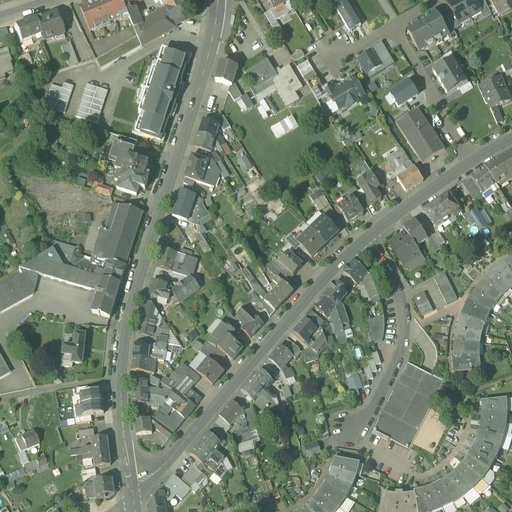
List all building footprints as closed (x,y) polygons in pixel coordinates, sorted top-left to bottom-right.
[(110,25),(116,23),(106,0),(102,0),(99,1),(98,0),(93,2),(102,25),(106,23),(110,25)] [(127,15),(126,13),(121,0),(106,0),(116,23),(122,20),(123,16),(127,15)] [(121,0),(126,13),(131,11),(128,5),(141,0),(121,0)] [(167,13),(173,24),(185,18),(188,16),(180,0),(165,7),(165,8),(167,13)] [(268,0),(274,10),(274,11),(283,6),(289,2),(287,0),(268,0)] [(459,25),(470,19),(459,0),(454,0),(447,5),(452,14),(458,25),(459,25)] [(474,0),(459,0),(470,19),(481,13),(476,4),(474,0)] [(481,13),(484,18),(490,14),(483,0),(476,4),(481,13)] [(492,5),(499,19),(511,14),(511,0),(502,0),(503,1),(492,5)] [(98,26),(102,25),(93,2),(87,5),(88,6),(80,9),(90,33),(96,30),(98,26)] [(294,11),(289,2),(283,6),(288,14),(294,11)] [(361,27),(346,3),(335,10),(349,34),(361,27)] [(288,14),(283,6),(274,11),(274,10),(270,12),(275,23),(276,22),(289,15),(288,14)] [(167,13),(165,8),(140,22),(142,26),(167,13)] [(175,29),(174,28),(173,24),(167,13),(142,26),(140,22),(135,9),(131,11),(126,13),(127,15),(128,17),(134,30),(137,38),(141,48),(175,29)] [(264,15),(278,38),(283,35),(276,22),(275,23),(270,12),(264,15)] [(408,34),(419,53),(426,49),(426,48),(441,40),(442,40),(448,37),(445,32),(435,14),(408,29),(410,33),(408,34)] [(445,18),(451,28),(453,32),(460,28),(459,25),(458,25),(452,14),(445,18)] [(40,18),(34,20),(40,37),(42,42),(63,34),(56,15),(41,21),(40,18)] [(174,28),(186,21),(185,18),(173,24),(174,28)] [(20,45),(40,37),(34,20),(14,28),(20,45)] [(457,39),(453,32),(451,28),(445,32),(448,37),(452,42),(457,39)] [(0,31),(0,45),(9,43),(5,31),(0,31)] [(96,61),(101,71),(141,48),(137,38),(96,61)] [(61,48),(68,68),(78,64),(70,44),(61,48)] [(381,67),(384,72),(395,66),(381,44),(364,54),(365,57),(372,53),(377,60),(385,56),(389,62),(381,67)] [(156,70),(153,69),(146,91),(141,89),(137,103),(141,105),(138,114),(141,114),(138,125),(141,125),(138,135),(161,143),(169,118),(171,118),(182,84),(180,83),(188,58),(165,51),(162,61),(159,60),(156,70)] [(291,58),(294,63),(304,57),(301,52),(291,58)] [(357,62),(369,81),(384,72),(381,67),(377,60),(372,53),(365,57),(357,62)] [(440,59),(444,65),(452,59),(454,58),(451,53),(440,59)] [(0,82),(4,81),(2,76),(12,72),(5,54),(0,55),(0,82)] [(18,60),(21,70),(31,67),(28,56),(18,60)] [(385,56),(377,60),(381,67),(389,62),(385,56)] [(467,85),(452,59),(444,65),(432,72),(448,97),(459,90),(467,85)] [(245,75),(252,86),(259,97),(274,88),(277,93),(287,109),(299,102),(295,94),(303,90),(289,67),(275,75),(267,62),(245,75)] [(511,62),(500,67),(503,74),(509,71),(511,70),(511,62)] [(297,69),(300,74),(310,68),(307,63),(297,69)] [(230,87),(232,88),(233,84),(237,69),(221,64),(215,83),(230,87)] [(310,68),(300,74),(303,79),(313,73),(310,68)] [(303,79),(306,84),(316,78),(313,73),(303,79)] [(479,86),(485,100),(506,90),(501,77),(479,86)] [(323,88),(316,78),(306,84),(313,95),(323,88)] [(327,96),(331,103),(333,106),(335,105),(339,111),(339,112),(345,108),(347,111),(358,104),(356,102),(364,97),(353,78),(344,84),(345,85),(336,90),(335,89),(335,88),(330,91),(327,86),(323,88),(313,95),(317,102),(327,96)] [(409,83),(389,96),(398,109),(399,108),(418,96),(409,83)] [(73,87),(63,84),(61,89),(72,93),(73,87)] [(229,95),(234,103),(242,98),(233,84),(232,88),(230,87),(228,94),(229,95)] [(378,91),(374,84),(367,88),(372,95),(378,91)] [(467,85),(459,90),(462,95),(472,89),(469,84),(467,85)] [(97,89),(87,85),(85,91),(95,94),(97,89)] [(61,89),(51,86),(49,91),(59,95),(61,89)] [(255,99),(259,97),(252,86),(248,89),(255,99)] [(259,97),(255,99),(258,105),(259,104),(264,101),(277,93),(274,88),(259,97)] [(72,93),(61,89),(59,95),(70,98),(72,93)] [(108,92),(97,89),(95,94),(106,97),(108,92)] [(511,101),(506,90),(485,100),(488,104),(490,111),(493,116),(498,113),(496,108),(511,101)] [(59,95),(49,91),(47,97),(58,100),(59,95)] [(95,94),(85,91),(83,96),(94,99),(95,94)] [(106,97),(95,94),(94,99),(104,103),(106,97)] [(70,98),(59,95),(58,100),(68,104),(70,98)] [(94,99),(83,96),(81,102),(92,105),(94,99)] [(254,107),(247,96),(237,103),(243,113),(254,107)] [(58,100),(47,97),(45,102),(56,106),(58,100)] [(104,103),(94,99),(92,105),(102,108),(104,103)] [(68,104),(58,100),(56,106),(66,109),(68,104)] [(270,112),(264,101),(259,104),(261,108),(257,110),(264,121),(268,118),(266,114),(270,112)] [(56,106),(45,102),(44,108),(54,111),(56,106)] [(92,105),(81,102),(80,107),(90,110),(92,105)] [(332,115),(339,111),(335,105),(333,106),(331,103),(326,106),(332,115)] [(102,108),(92,105),(90,110),(100,114),(102,108)] [(66,109),(56,106),(54,111),(64,114),(66,109)] [(90,110),(80,107),(78,112),(88,116),(90,110)] [(402,113),(399,108),(398,109),(389,115),(392,120),(402,113)] [(100,114),(90,110),(88,116),(99,119),(100,114)] [(379,113),(372,110),(370,117),(376,119),(379,113)] [(396,125),(423,166),(445,152),(418,111),(396,125)] [(88,116),(78,112),(76,118),(86,121),(88,116)] [(493,116),(497,125),(502,122),(498,113),(493,116)] [(99,119),(88,116),(86,121),(97,125),(99,119)] [(220,127),(223,133),(230,129),(224,118),(219,116),(215,126),(219,127),(220,127)] [(292,117),(270,129),(277,140),(298,127),(292,117)] [(203,122),(199,135),(215,140),(219,147),(220,149),(225,146),(219,137),(216,136),(219,127),(215,126),(203,122)] [(358,133),(349,139),(352,144),(361,138),(358,133)] [(214,144),(215,140),(199,135),(195,148),(211,154),(214,144)] [(342,143),(345,148),(352,144),(349,139),(342,143)] [(123,147),(134,151),(136,143),(125,140),(123,147)] [(115,171),(118,171),(143,180),(145,174),(148,165),(131,159),(134,151),(123,147),(117,145),(112,161),(115,162),(118,163),(115,171)] [(225,146),(220,149),(225,157),(231,154),(226,145),(225,146)] [(385,161),(389,167),(405,156),(402,150),(385,161)] [(511,153),(484,170),(496,187),(498,185),(500,188),(511,180),(511,153)] [(209,158),(215,166),(219,164),(220,163),(215,154),(209,157),(209,158)] [(409,161),(405,156),(389,167),(392,172),(404,164),(409,161)] [(194,182),(201,185),(208,162),(192,157),(185,179),(194,182)] [(252,169),(245,157),(236,162),(244,174),(252,169)] [(209,158),(208,162),(201,185),(214,189),(219,174),(220,173),(215,166),(209,158)] [(414,169),(409,161),(404,164),(409,172),(414,169)] [(229,177),(220,163),(219,164),(226,175),(222,177),(224,181),(229,177)] [(367,177),(371,174),(364,163),(357,167),(364,178),(366,177),(367,177)] [(226,175),(219,164),(215,166),(220,173),(222,177),(226,175)] [(392,172),(397,180),(409,172),(404,164),(392,172)] [(397,180),(406,194),(423,183),(414,169),(409,172),(397,180)] [(329,176),(324,170),(314,178),(319,184),(329,176)] [(491,190),(496,187),(484,170),(471,179),(482,196),(485,200),(494,194),(491,190)] [(148,181),(143,180),(118,171),(114,182),(117,183),(115,188),(118,189),(117,191),(136,197),(139,189),(145,191),(148,181)] [(357,182),(362,190),(372,184),(375,189),(374,189),(375,191),(380,188),(371,174),(367,177),(366,177),(364,178),(357,182)] [(183,185),(192,189),(194,182),(185,179),(183,185)] [(458,188),(470,205),(482,196),(471,179),(458,188)] [(75,186),(83,189),(85,182),(77,180),(75,186)] [(92,192),(110,197),(112,191),(101,188),(102,184),(95,182),(92,192)] [(377,194),(375,191),(374,189),(375,189),(372,184),(362,190),(365,195),(371,205),(372,206),(381,200),(377,194)] [(494,194),(498,201),(503,197),(496,187),(491,190),(494,194)] [(347,193),(351,199),(352,198),(356,203),(361,200),(360,198),(357,193),(354,188),(347,193)] [(309,198),(313,203),(318,200),(323,196),(320,191),(309,198)] [(177,205),(191,209),(195,196),(180,192),(177,205)] [(360,198),(361,200),(366,208),(371,205),(365,195),(360,198)] [(448,195),(436,204),(447,219),(452,215),(454,218),(461,213),(448,195)] [(196,196),(195,196),(191,209),(195,211),(198,223),(209,217),(203,206),(203,202),(195,199),(196,196)] [(323,196),(318,200),(324,210),(329,206),(323,196)] [(511,212),(511,211),(503,197),(498,201),(497,201),(506,216),(509,215),(511,212)] [(347,222),(348,224),(363,213),(362,213),(356,203),(352,198),(351,199),(338,208),(344,218),(347,222)] [(319,213),(324,210),(318,200),(313,203),(319,213)] [(367,209),(366,208),(361,200),(356,203),(362,213),(367,209)] [(69,269),(103,280),(108,262),(125,268),(143,214),(113,204),(112,209),(113,210),(106,232),(105,231),(104,232),(101,231),(90,263),(83,260),(84,259),(74,256),(73,255),(69,269)] [(442,223),(447,219),(436,204),(424,212),(437,230),(443,225),(442,223)] [(199,227),(198,223),(195,211),(191,209),(177,205),(173,218),(187,222),(192,224),(199,227)] [(474,223),(479,232),(485,228),(478,216),(476,212),(470,216),(474,223)] [(478,216),(485,228),(491,224),(483,212),(478,216)] [(306,225),(310,230),(324,218),(319,213),(306,225)] [(463,216),(469,226),(474,223),(470,216),(468,213),(463,216)] [(454,218),(452,215),(447,219),(451,225),(457,222),(454,218)] [(90,216),(81,216),(82,224),(91,224),(90,216)] [(211,221),(209,217),(198,223),(199,227),(199,228),(202,226),(211,221)] [(324,218),(310,230),(325,245),(338,233),(324,218)] [(403,228),(410,239),(416,248),(428,240),(423,233),(414,220),(403,228)] [(310,230),(306,225),(298,232),(299,234),(303,237),(310,230)] [(207,233),(202,226),(199,228),(200,234),(202,236),(207,233)] [(323,247),(325,245),(310,230),(303,237),(297,243),(300,247),(311,258),(318,252),(319,253),(324,248),(323,247)] [(428,240),(429,243),(434,239),(432,237),(427,230),(423,233),(428,240)] [(14,244),(7,231),(3,233),(10,246),(14,244)] [(438,233),(432,237),(434,239),(439,247),(445,244),(438,233)] [(202,236),(200,234),(195,237),(206,254),(211,251),(202,236)] [(288,245),(295,252),(300,247),(297,243),(303,237),(299,234),(294,239),(291,236),(285,243),(288,245)] [(423,258),(416,248),(410,239),(404,242),(401,236),(389,244),(406,269),(404,265),(414,259),(415,261),(421,257),(422,258),(423,258)] [(439,247),(434,239),(429,243),(435,253),(441,250),(439,247)] [(51,246),(53,250),(64,268),(69,269),(73,255),(74,256),(75,250),(52,243),(51,246)] [(288,245),(280,254),(284,257),(288,253),(291,256),(295,252),(288,245)] [(38,276),(98,295),(103,280),(69,269),(64,268),(53,250),(26,266),(18,270),(38,276)] [(157,269),(171,273),(174,266),(174,264),(177,255),(162,250),(157,269)] [(285,269),(293,277),(293,276),(303,267),(291,256),(288,253),(284,257),(280,254),(274,260),(275,260),(271,264),(281,274),(285,269)] [(178,265),(186,267),(189,258),(182,256),(177,255),(174,264),(178,265)] [(404,265),(406,269),(422,258),(421,257),(415,261),(414,259),(404,265)] [(196,261),(189,258),(186,267),(186,269),(193,271),(196,261)] [(103,280),(120,285),(125,268),(108,262),(103,280)] [(357,286),(362,280),(367,274),(353,262),(343,274),(357,286)] [(239,271),(234,264),(229,268),(230,270),(226,272),(229,276),(232,274),(233,275),(239,271)] [(266,269),(276,279),(281,274),(271,264),(266,269)] [(499,269),(495,272),(509,289),(511,286),(511,276),(505,265),(504,264),(498,268),(499,269)] [(178,267),(174,266),(171,273),(189,279),(191,277),(192,277),(193,271),(186,269),(178,267)] [(293,276),(293,277),(285,269),(281,274),(289,281),(290,281),(294,277),(293,276)] [(0,286),(0,315),(32,297),(38,276),(18,270),(21,275),(0,286)] [(254,293),(257,297),(263,293),(246,270),(242,272),(254,293)] [(489,276),(486,280),(501,296),(509,289),(495,272),(494,271),(489,276)] [(285,286),(289,281),(281,274),(276,279),(283,284),(285,286)] [(362,280),(365,283),(370,277),(367,274),(362,280)] [(433,279),(446,306),(457,300),(444,274),(443,274),(435,278),(433,279)] [(171,293),(180,306),(201,291),(192,277),(191,277),(189,279),(171,293)] [(378,298),(370,277),(365,283),(372,300),(378,298)] [(283,284),(276,279),(273,282),(279,288),(283,284)] [(480,286),(476,291),(494,304),(501,296),(486,280),(485,279),(479,286),(480,286)] [(120,285),(103,280),(98,295),(92,314),(99,316),(98,317),(99,317),(100,317),(110,320),(120,285)] [(167,301),(169,302),(171,295),(165,293),(167,286),(152,282),(148,296),(158,299),(167,301)] [(279,288),(274,293),(284,303),(293,293),(285,286),(283,284),(279,288)] [(335,284),(323,298),(336,309),(340,304),(347,295),(335,284)] [(511,293),(509,289),(501,296),(506,300),(511,294),(511,293)] [(471,298),(468,303),(488,314),(494,304),(476,291),(475,290),(471,298)] [(213,305),(219,300),(214,293),(207,297),(213,305)] [(254,304),(259,301),(257,297),(254,293),(249,296),(254,304)] [(275,313),(284,303),(274,293),(265,303),(271,308),(275,313)] [(413,299),(422,318),(433,312),(424,294),(413,299)] [(156,305),(158,299),(148,296),(146,303),(151,305),(155,310),(156,305)] [(498,308),(506,300),(501,296),(494,304),(498,308)] [(330,316),(336,309),(323,298),(314,308),(327,319),(330,316)] [(167,301),(158,299),(156,305),(166,307),(167,301)] [(254,304),(260,313),(265,311),(262,306),(259,301),(254,304)] [(145,303),(140,326),(155,329),(158,315),(157,313),(155,310),(151,305),(146,303),(145,303)] [(238,315),(245,308),(240,303),(233,311),(238,315)] [(464,311),(462,316),(483,325),(488,314),(468,303),(467,303),(464,310),(464,311)] [(336,309),(341,327),(348,324),(342,307),(340,304),(336,309)] [(237,316),(238,316),(248,324),(255,317),(245,308),(238,315),(237,316)] [(266,313),(270,319),(275,313),(271,308),(266,313)] [(330,316),(335,333),(343,331),(341,327),(336,309),(330,316)] [(306,317),(319,328),(323,323),(311,312),(306,317)] [(233,335),(237,337),(241,332),(233,320),(231,316),(224,325),(234,334),(233,335)] [(242,331),(248,324),(238,316),(233,320),(241,332),(242,331)] [(459,324),(458,330),(479,336),(483,325),(462,316),(461,316),(458,324),(459,324)] [(263,325),(255,317),(248,324),(242,331),(250,339),(263,325)] [(374,346),(382,343),(383,337),(384,331),(384,326),(384,319),(384,317),(367,323),(374,346)] [(169,333),(171,333),(161,319),(159,321),(160,323),(158,330),(162,331),(169,333)] [(292,333),(304,343),(308,339),(317,329),(305,319),(292,333)] [(213,338),(222,327),(216,322),(207,333),(213,338)] [(217,349),(218,350),(228,338),(230,340),(233,335),(234,334),(224,325),(222,327),(213,338),(209,343),(207,342),(203,348),(212,355),(217,349)] [(489,327),(483,325),(479,336),(486,337),(489,327)] [(138,336),(152,339),(153,335),(155,329),(140,326),(138,336)] [(353,339),(350,329),(343,331),(346,341),(353,339)] [(456,338),(455,343),(477,345),(479,336),(458,330),(457,330),(455,338),(456,338)] [(195,331),(187,336),(191,343),(199,338),(195,331)] [(346,341),(343,331),(335,333),(336,336),(340,347),(347,344),(346,341)] [(171,333),(169,333),(168,340),(168,341),(173,342),(172,347),(173,347),(180,349),(182,349),(171,333)] [(64,347),(62,363),(73,365),(82,366),(86,336),(75,335),(74,348),(64,347)] [(327,346),(327,347),(334,345),(331,337),(325,339),(327,346)] [(168,340),(157,338),(157,340),(156,344),(166,346),(168,341),(168,340)] [(242,350),(230,340),(228,338),(218,350),(226,357),(233,362),(242,350)] [(311,351),(318,356),(325,348),(322,338),(311,351)] [(314,344),(308,339),(304,343),(304,344),(310,349),(314,344)] [(190,346),(198,353),(203,348),(196,342),(190,346)] [(454,351),(455,357),(477,357),(477,345),(455,343),(454,342),(454,351)] [(149,355),(150,351),(150,347),(136,345),(134,358),(148,360),(149,355)] [(293,358),(295,360),(300,355),(299,351),(293,345),(287,352),(293,358)] [(277,369),(281,372),(286,367),(293,358),(287,352),(281,346),(268,361),(277,369)] [(212,355),(203,348),(198,353),(200,354),(203,357),(208,361),(208,360),(217,368),(221,363),(212,355)] [(212,355),(221,363),(226,357),(218,350),(217,349),(212,355)] [(155,352),(150,351),(149,355),(156,355),(155,361),(164,363),(165,352),(155,350),(155,352)] [(302,355),(305,366),(319,360),(318,356),(311,351),(302,355)] [(192,371),(203,357),(200,354),(189,368),(192,371)] [(373,361),(375,367),(381,365),(377,354),(371,355),(373,361)] [(192,371),(197,374),(208,361),(203,357),(192,371)] [(478,370),(477,357),(455,357),(452,357),(453,375),(478,370)] [(0,379),(9,375),(0,358),(0,379)] [(132,372),(147,374),(148,360),(134,358),(132,372)] [(155,361),(148,360),(147,374),(153,375),(155,361)] [(212,387),(224,373),(217,368),(208,360),(208,361),(197,374),(212,387)] [(264,365),(273,373),(277,369),(268,361),(264,365)] [(369,368),(371,374),(377,372),(375,367),(373,361),(367,363),(369,368)] [(442,382),(408,364),(373,432),(408,449),(442,382)] [(178,370),(195,385),(200,379),(182,365),(178,370)] [(281,372),(286,382),(293,378),(294,378),(290,369),(288,371),(286,367),(281,372)] [(365,376),(367,382),(373,380),(371,374),(369,368),(364,370),(365,376)] [(176,387),(174,390),(184,398),(189,393),(190,391),(195,385),(178,370),(174,374),(179,382),(176,387)] [(250,381),(264,393),(267,390),(273,383),(259,371),(250,381)] [(349,381),(359,378),(357,372),(347,376),(349,381)] [(174,374),(168,381),(176,387),(179,382),(174,374)] [(360,378),(363,389),(369,387),(367,382),(365,376),(360,378)] [(53,378),(55,386),(62,385),(61,377),(53,378)] [(151,385),(158,388),(160,383),(151,378),(151,385)] [(293,378),(286,382),(289,387),(296,384),(293,378)] [(363,389),(359,378),(349,381),(347,382),(353,399),(359,397),(357,391),(363,389)] [(174,390),(176,387),(168,381),(164,379),(160,385),(164,387),(172,392),(174,390)] [(133,395),(148,394),(148,391),(148,381),(132,382),(133,395)] [(241,392),(254,404),(261,397),(264,393),(250,381),(241,392)] [(169,397),(172,392),(164,387),(162,393),(169,397)] [(285,400),(290,397),(287,387),(282,390),(285,400)] [(187,400),(184,398),(174,390),(172,392),(169,397),(168,398),(177,405),(180,408),(187,400)] [(276,398),(267,390),(264,393),(273,401),(276,398)] [(167,401),(168,398),(169,397),(162,393),(157,391),(155,397),(167,401)] [(187,400),(195,407),(197,406),(199,403),(201,400),(190,391),(189,393),(184,398),(187,400)] [(80,395),(82,407),(102,403),(103,403),(101,392),(89,394),(80,395)] [(264,393),(261,397),(270,405),(273,401),(264,393)] [(133,405),(148,405),(148,397),(148,394),(133,395),(133,405)] [(167,401),(155,397),(156,406),(159,406),(155,414),(158,415),(159,413),(163,406),(167,401)] [(267,408),(270,405),(261,397),(254,404),(264,412),(267,409),(268,410),(268,409),(267,408)] [(166,419),(167,417),(171,412),(177,405),(168,398),(167,401),(163,406),(159,413),(166,419)] [(179,416),(185,420),(195,407),(187,400),(180,408),(177,405),(171,412),(173,414),(175,412),(179,416)] [(483,409),(483,413),(507,413),(506,400),(481,403),(482,409),(483,409)] [(220,418),(230,428),(235,422),(243,412),(232,402),(219,417),(220,418)] [(80,407),(82,419),(91,417),(104,415),(102,403),(82,407),(80,407)] [(80,407),(73,408),(75,420),(82,419),(80,407)] [(258,430),(252,410),(243,412),(249,433),(256,431),(258,430)] [(173,414),(171,412),(167,417),(174,422),(179,416),(175,412),(173,414)] [(239,433),(234,435),(237,447),(238,447),(240,454),(254,450),(252,445),(250,437),(249,433),(243,412),(235,422),(237,424),(239,433)] [(159,413),(158,415),(155,419),(168,430),(174,422),(167,417),(166,419),(159,413)] [(482,418),(482,422),(506,426),(507,413),(483,413),(482,413),(481,418),(482,418)] [(185,420),(179,416),(174,422),(168,430),(174,434),(179,428),(185,420)] [(74,420),(75,426),(92,423),(91,417),(82,419),(75,420),(74,420)] [(220,418),(215,424),(226,434),(231,428),(230,428),(220,418)] [(155,419),(149,420),(150,428),(153,428),(160,433),(169,440),(174,434),(168,430),(155,419)] [(151,435),(150,428),(149,420),(134,422),(136,437),(151,435)] [(481,428),(480,432),(504,438),(506,426),(482,422),(481,422),(480,427),(481,428)] [(222,439),(226,434),(215,424),(211,429),(222,439)] [(0,429),(0,435),(8,432),(6,427),(0,429)] [(303,429),(296,431),(299,439),(305,437),(303,429)] [(79,433),(80,439),(94,438),(93,431),(79,433)] [(479,437),(477,441),(500,449),(504,438),(480,432),(479,432),(478,437),(479,437)] [(23,453),(38,446),(32,433),(14,441),(20,454),(23,453)] [(161,449),(169,440),(160,433),(153,443),(161,449)] [(215,453),(219,447),(221,445),(218,443),(207,434),(198,445),(212,456),(215,453)] [(257,435),(250,437),(252,445),(259,443),(257,435)] [(504,438),(500,449),(508,452),(511,439),(504,438)] [(85,456),(93,455),(109,453),(107,439),(91,441),(92,449),(81,450),(82,457),(85,456)] [(221,439),(218,443),(221,445),(219,447),(222,449),(226,444),(221,439)] [(475,446),(473,450),(495,461),(500,449),(477,441),(476,441),(475,445),(475,446)] [(322,454),(318,443),(305,447),(309,458),(322,454)] [(189,456),(201,465),(203,467),(204,467),(209,460),(212,456),(198,445),(189,456)] [(471,454),(469,458),(489,471),(495,461),(473,450),(473,449),(470,454),(471,454)] [(24,465),(28,464),(23,453),(20,454),(17,455),(22,466),(24,465)] [(110,467),(109,453),(93,455),(94,461),(95,469),(110,467)] [(225,460),(215,453),(212,456),(222,464),(225,460)] [(222,464),(212,456),(209,460),(219,467),(222,464)] [(466,462),(463,466),(482,481),(489,471),(469,458),(468,457),(465,462),(466,462)] [(38,469),(47,465),(45,462),(43,458),(41,459),(35,461),(38,469)] [(225,460),(222,464),(227,473),(232,470),(227,459),(225,460)] [(219,467),(209,460),(204,467),(205,468),(203,471),(211,477),(213,475),(219,467)] [(334,466),(333,470),(356,477),(359,465),(334,460),(333,465),(334,466)] [(39,470),(38,469),(35,461),(28,464),(32,473),(35,471),(39,470)] [(227,473),(222,464),(219,467),(213,475),(221,481),(227,473)] [(205,468),(204,467),(203,467),(201,465),(196,470),(200,474),(203,471),(205,468)] [(459,470),(456,473),(473,490),(482,481),(463,466),(462,465),(459,469),(459,470)] [(39,470),(35,471),(37,475),(49,470),(47,466),(39,470)] [(192,488),(196,484),(203,476),(200,474),(196,470),(193,467),(182,480),(183,481),(192,488)] [(352,488),(356,477),(333,470),(332,469),(330,474),(331,475),(329,478),(352,488)] [(22,470),(0,479),(0,481),(2,485),(24,476),(22,470)] [(82,473),(83,484),(92,478),(96,478),(95,471),(82,473)] [(482,481),(489,488),(494,481),(493,474),(489,471),(482,481)] [(453,476),(449,479),(464,498),(473,490),(456,473),(456,472),(452,475),(453,476)] [(165,492),(166,502),(169,501),(174,494),(183,501),(191,492),(192,490),(191,489),(182,482),(174,476),(163,489),(163,490),(165,492)] [(203,476),(196,484),(199,490),(201,492),(208,485),(206,479),(203,476)] [(346,499),(352,488),(329,478),(326,483),(327,483),(325,487),(346,499)] [(445,482),(441,484),(453,505),(464,498),(449,479),(449,478),(444,481),(445,482)] [(94,484),(94,487),(96,499),(96,502),(97,501),(109,500),(114,496),(115,496),(112,481),(94,484)] [(191,489),(192,488),(183,481),(182,482),(191,489)] [(482,481),(473,490),(479,496),(484,496),(491,489),(489,488),(482,481)] [(5,486),(7,492),(15,489),(12,483),(5,486)] [(437,486),(433,488),(442,510),(453,505),(441,484),(441,483),(436,486),(437,486)] [(199,490),(196,484),(192,488),(191,489),(192,490),(191,492),(195,495),(199,490)] [(339,510),(346,499),(325,487),(324,486),(322,491),(322,492),(320,495),(339,510)] [(87,500),(96,499),(94,487),(89,487),(85,488),(87,500)] [(428,490),(424,491),(429,511),(438,511),(442,510),(433,488),(432,487),(427,489),(428,490)] [(147,508),(147,511),(166,511),(166,502),(165,492),(163,490),(147,508)] [(479,496),(473,490),(464,498),(470,507),(481,498),(479,496)] [(414,493),(415,495),(417,511),(429,511),(424,491),(423,491),(418,492),(419,493),(414,493)] [(323,511),(337,511),(339,510),(320,495),(319,494),(316,498),(316,499),(313,502),(323,511)] [(417,511),(415,495),(407,496),(402,496),(402,494),(396,494),(396,496),(391,496),(383,494),(379,511),(417,511)] [(67,498),(73,508),(78,505),(71,495),(67,498)] [(269,495),(258,498),(260,504),(271,501),(269,495)] [(350,511),(355,505),(346,499),(339,510),(342,511),(350,511)] [(24,500),(20,502),(24,510),(30,507),(27,503),(26,503),(24,500)] [(309,511),(323,511),(313,502),(313,501),(309,505),(310,506),(306,509),(309,511)]
